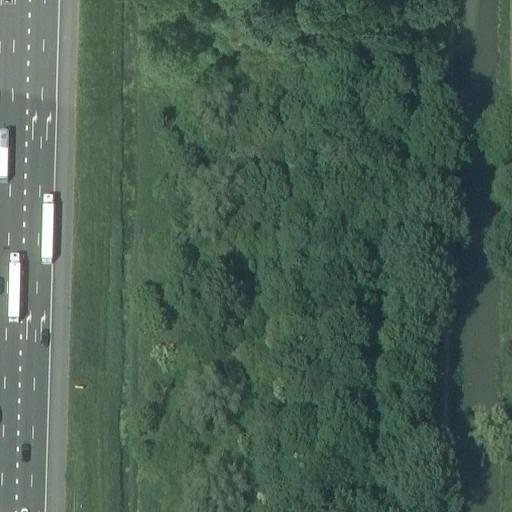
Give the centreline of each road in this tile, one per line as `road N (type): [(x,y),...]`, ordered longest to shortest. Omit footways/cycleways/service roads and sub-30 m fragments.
road 1 (track): [(314,511),(331,162),(326,0)]
road 2 (motorway): [(8,511),(22,2)]
